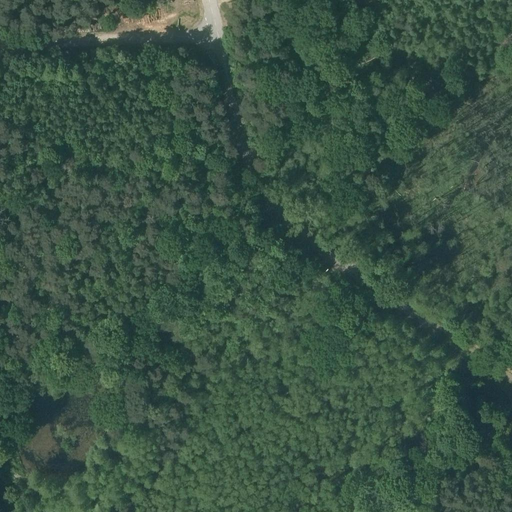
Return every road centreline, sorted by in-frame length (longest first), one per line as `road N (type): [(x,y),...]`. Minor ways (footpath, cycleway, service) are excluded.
road 1 (track): [(214,31),(262,189),(300,233),(403,310)]
road 2 (track): [(0,43),(214,31)]
road 3 (track): [(407,511),(426,482),(498,412),(508,389)]
